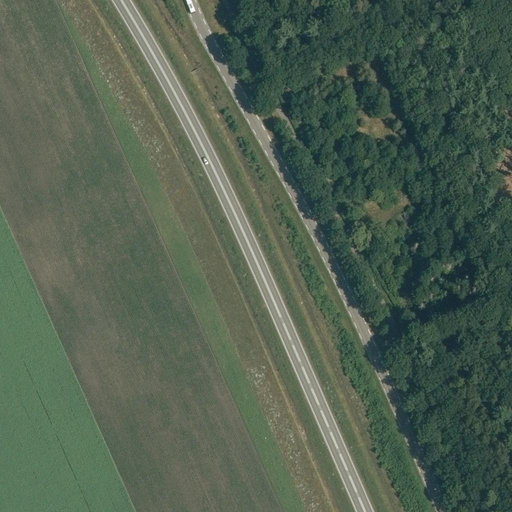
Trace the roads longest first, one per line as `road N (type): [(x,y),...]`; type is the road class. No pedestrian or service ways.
road 1 (tertiary): [(189,0),(310,222),(443,511)]
road 2 (trunk): [(364,511),(241,227),(120,0)]
